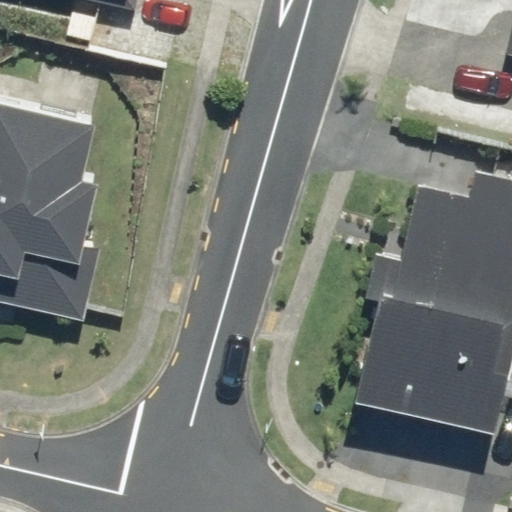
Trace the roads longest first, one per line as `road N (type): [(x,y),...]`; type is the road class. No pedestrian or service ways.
road 1 (residential): [(309,0),(171,510)]
road 2 (residential): [(0,466),(171,510)]
